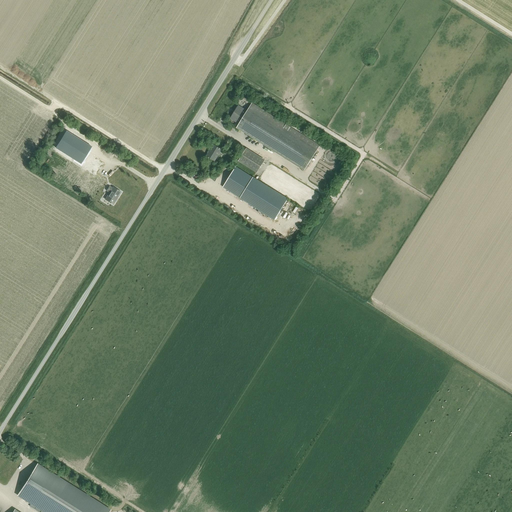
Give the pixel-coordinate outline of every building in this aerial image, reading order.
[(262,75),(258,81),(263,86),(268,80),(262,75)] [(320,146),(252,103),(239,124),(236,128),(304,171),(320,146)] [(230,119),(239,124),(247,111),(238,106),(230,119)] [(81,164),(91,147),(66,131),(55,148),(81,164)] [(220,155),(223,150),(213,145),(206,156),(208,157),(209,158),(209,157),(214,161),(218,154),(220,155)] [(263,161),(246,150),(239,161),(257,171),(263,161)] [(287,200),(288,199),(236,167),(223,187),(275,220),(274,219),(287,199),(287,200)] [(113,204),(121,192),(113,187),(112,188),(109,186),(107,191),(109,192),(105,199),(110,203),(111,203),(113,204)] [(18,495),(45,511),(108,511),(110,510),(37,464),(18,495)]
